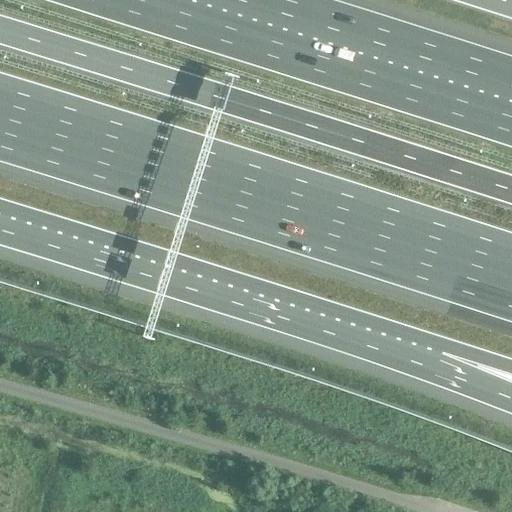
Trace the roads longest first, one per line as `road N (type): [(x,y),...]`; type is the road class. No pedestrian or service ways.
road 1 (motorway): [(0,120),(511,281)]
road 2 (motorway): [(0,32),(511,191)]
road 3 (motorway): [(0,217),(442,355)]
road 4 (unclassified): [(410,511),(0,387)]
road 5 (motorway): [(511,103),(185,0)]
